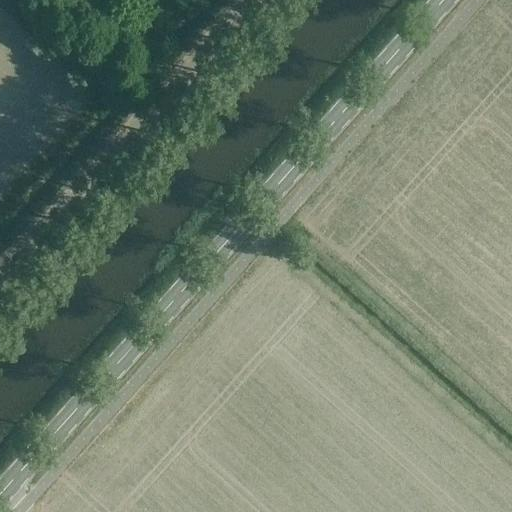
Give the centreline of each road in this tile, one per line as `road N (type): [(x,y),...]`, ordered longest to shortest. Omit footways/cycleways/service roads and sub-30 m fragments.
road 1 (secondary): [(0,502),(449,0)]
road 2 (tertiary): [(0,281),(255,0)]
